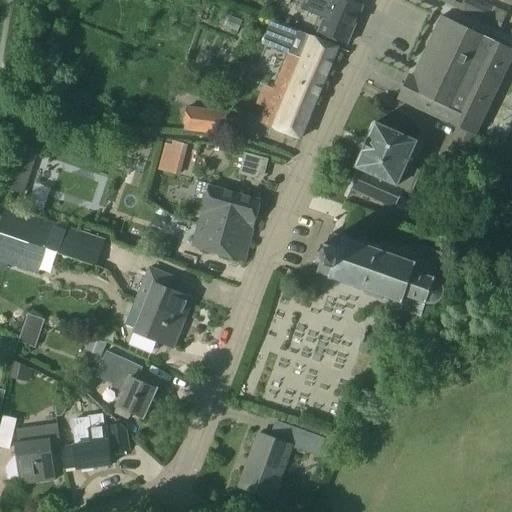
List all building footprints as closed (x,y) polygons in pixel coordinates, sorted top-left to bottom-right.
[(304,0),(301,9),(324,19),(318,33),(346,45),(363,6),(348,0),(304,0)] [(492,19),(497,5),(482,0),(465,0),(462,9),(492,19)] [(225,27),(238,33),(243,22),(230,16),(225,27)] [(447,123),(457,128),(475,136),(511,58),(511,48),(454,21),(444,42),(432,37),(414,75),(407,89),(453,110),(447,123)] [(300,138),(336,49),(271,22),(262,43),(287,53),(273,88),(279,91),(265,124),(300,138)] [(188,108),(185,130),(204,132),(207,110),(188,108)] [(45,115),(22,133),(31,143),(53,125),(45,115)] [(416,142),(375,124),(356,167),(359,169),(351,188),(396,208),(404,189),(411,192),(420,172),(406,166),(416,142)] [(465,158),(475,136),(457,128),(447,150),(465,158)] [(39,149),(15,141),(0,186),(0,187),(24,195),(39,149)] [(173,145),(165,142),(161,157),(168,159),(165,172),(179,176),(188,145),(174,141),(173,145)] [(246,151),(240,173),(265,180),(271,158),(246,151)] [(229,210),(256,217),(260,201),(209,186),(198,227),(218,233),(222,217),(227,218),(229,210)] [(0,262),(38,275),(47,250),(97,266),(106,240),(5,206),(0,219),(0,262)] [(244,260),(256,217),(229,210),(227,218),(222,217),(218,233),(198,227),(192,246),(244,260)] [(343,239),(331,233),(327,245),(324,244),(318,261),(321,262),(317,273),(330,277),(329,278),(400,303),(398,309),(420,317),(425,303),(431,304),(437,302),(441,299),(443,293),(443,287),(439,281),(436,279),(443,253),(420,245),(414,262),(344,237),(343,239)] [(178,278),(149,266),(132,309),(142,313),(135,332),(173,347),(183,320),(179,318),(187,297),(173,291),(178,278)] [(20,340),(38,346),(48,319),(31,312),(20,340)] [(101,355),(106,343),(92,336),(86,349),(101,355)] [(143,367),(107,351),(95,377),(112,385),(111,387),(123,392),(117,406),(143,418),(156,389),(137,380),(143,367)] [(32,370),(14,362),(10,379),(29,383),(32,370)] [(61,446),(62,450),(64,470),(77,469),(78,470),(110,465),(109,454),(129,452),(126,429),(121,424),(104,427),(103,415),(89,417),(89,418),(73,420),(76,444),(61,446)] [(52,451),(62,450),(61,446),(58,424),(17,430),(18,443),(14,443),(16,456),(14,456),(5,468),(6,478),(13,483),(19,482),(20,485),(56,480),(52,451)] [(297,428),(291,446),(258,434),(239,486),(272,499),(291,447),(318,457),(325,438),(297,428)]
